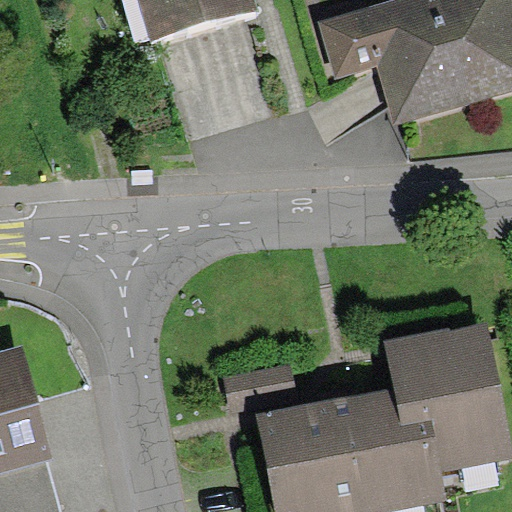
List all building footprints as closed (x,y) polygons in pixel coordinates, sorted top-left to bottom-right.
[(255,0),(140,0),(152,41),(259,11),(255,0)] [(511,7),(510,0),(445,0),(373,19),(402,130),(511,101),(511,7)] [(391,390),(258,415),(276,511),(386,511),(449,500),(442,468),(511,455),(486,324),(382,344),(391,390)] [(0,470),(45,458),(51,456),(19,347),(0,352),(0,470)] [(289,365),(225,379),(232,411),(296,397),(289,365)] [(60,511),(45,458),(0,470),(0,511),(60,511)]
